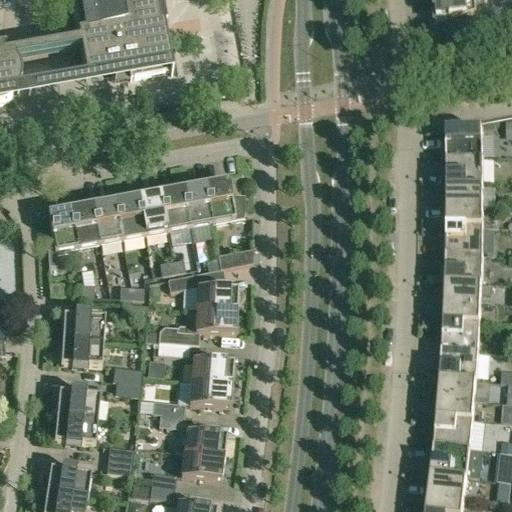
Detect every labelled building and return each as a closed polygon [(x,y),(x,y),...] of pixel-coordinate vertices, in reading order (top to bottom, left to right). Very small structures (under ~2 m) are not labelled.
[(0,106),(1,107),(4,106),(5,105),(7,104),(9,103),(10,103),(11,102),(10,96),(17,95),(18,94),(18,93),(19,91),(20,89),(20,87),(21,85),(21,82),(21,78),(20,76),(20,73),(18,70),(17,67),(16,66),(15,65),(80,53),(85,79),(128,71),(130,83),(131,83),(130,82),(170,75),(171,78),(172,78),(158,0),(70,0),(78,45),(3,59),(2,53),(5,53),(4,51),(0,51),(0,106)] [(478,20),(475,0),(468,0),(434,4),(435,16),(437,16),(438,23),(436,23),(436,25),(450,23),(450,25),(452,25),(452,23),(478,20)] [(495,0),(482,0),(483,20),(497,20),(495,0)] [(511,0),(503,0),(505,10),(511,9),(511,0)] [(447,134),(447,152),(443,152),(443,163),(483,163),(483,133),(482,127),(466,130),(467,133),(447,134)] [(492,165),(511,165),(511,142),(493,142),(492,165)] [(447,175),(448,192),(484,192),(484,191),(484,169),(483,163),(443,163),(444,175),(447,175)] [(228,187),(205,191),(212,229),(244,224),(245,201),(231,200),(228,187)] [(205,191),(183,195),(190,233),(212,229),(205,191)] [(448,192),(448,211),(484,211),(484,191),(484,192),(448,192)] [(183,195),(160,199),(167,237),(190,233),(183,195)] [(160,199),(138,203),(145,241),(167,237),(160,199)] [(138,203),(115,207),(122,245),(145,241),(138,203)] [(115,207),(93,211),(100,250),(122,245),(115,207)] [(93,211),(70,215),(77,254),(100,250),(93,211)] [(448,211),(447,230),(483,231),(484,232),(484,211),(448,211)] [(46,237),(48,262),(58,262),(57,257),(77,254),(70,215),(47,219),(50,236),(46,237)] [(447,230),(447,248),(443,248),(443,259),(483,260),(484,232),(483,231),(447,230)] [(220,275),(253,269),(253,255),(218,262),(219,266),(220,275)] [(447,271),(446,288),(482,289),(483,260),(443,259),(443,271),(447,271)] [(171,267),(173,278),(185,276),(183,264),(171,267)] [(210,277),(220,275),(219,266),(208,268),(210,277)] [(173,278),(171,267),(160,269),(162,280),(173,278)] [(168,285),(170,297),(194,293),(191,281),(168,285)] [(63,289),(49,288),(50,300),(63,301),(63,289)] [(446,288),(445,307),(482,309),(482,298),(482,289),(446,288)] [(482,289),(482,298),(491,299),(492,290),(482,289)] [(94,302),(94,290),(83,290),(82,302),(94,302)] [(131,304),(132,292),(120,292),(119,304),(131,304)] [(132,292),(131,304),(143,305),(144,293),(132,292)] [(198,292),(196,315),(237,317),(238,294),(198,292)] [(445,307),(444,326),(480,328),(480,329),(481,329),(482,309),(445,307)] [(147,311),(122,309),(121,323),(146,324),(147,311)] [(196,315),(195,339),(236,341),(237,317),(196,315)] [(64,319),(62,344),(103,347),(105,322),(64,319)] [(444,326),(443,344),(440,344),(439,355),(479,357),(481,329),(480,329),(480,328),(444,326)] [(190,351),(191,339),(192,331),(179,330),(176,333),(176,338),(167,337),(166,349),(190,351)] [(62,344),(60,369),(102,372),(103,347),(62,344)] [(189,363),(190,351),(166,349),(158,348),(157,361),(189,363)] [(442,367),(441,384),(477,386),(479,357),(439,355),(438,366),(442,367)] [(486,359),(485,382),(494,382),(496,360),(486,359)] [(193,364),(191,387),(232,391),(234,367),(193,364)] [(114,372),(112,387),(116,388),(141,391),(143,375),(114,372)] [(158,407),(188,408),(189,385),(159,383),(158,407)] [(441,384),(439,403),(475,406),(477,386),(441,384)] [(191,387),(189,411),(230,414),(232,391),(191,387)] [(140,404),(141,391),(116,388),(115,401),(140,404)] [(59,396),(56,421),(98,425),(100,400),(59,396)] [(473,426),(475,406),(439,403),(437,422),(473,425),(473,426)] [(152,419),(160,420),(184,423),(185,411),(153,407),(152,419)] [(511,409),(503,409),(501,427),(511,428),(511,409)] [(183,435),(184,423),(160,420),(159,432),(183,435)] [(56,421),(54,446),(95,450),(98,425),(56,421)] [(437,422),(436,440),(432,439),(431,450),(471,455),(473,426),(473,425),(437,422)] [(187,436),(184,459),(224,464),(227,440),(187,436)] [(433,462),(431,479),(467,483),(468,483),(471,455),(431,450),(430,462),(433,462)] [(109,452),(108,466),(133,468),(134,455),(109,452)] [(184,459),(181,482),(221,487),(224,464),(184,459)] [(108,466),(106,479),(131,481),(133,468),(108,466)] [(50,473),(46,497),(87,503),(91,479),(50,473)] [(154,478),(152,491),(175,494),(177,482),(154,478)] [(431,479),(429,498),(465,503),(468,483),(467,483),(431,479)] [(130,501),(149,503),(150,492),(131,488),(130,501)] [(152,491),(150,503),(174,506),(175,494),(152,491)] [(85,511),(87,503),(46,497),(44,511),(85,511)] [(429,498),(427,511),(463,511),(465,503),(429,498)]
